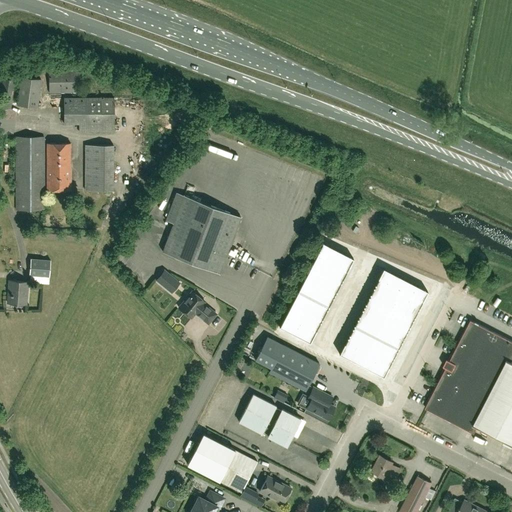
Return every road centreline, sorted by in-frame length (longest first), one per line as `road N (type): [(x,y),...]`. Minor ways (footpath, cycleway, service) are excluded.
road 1 (primary): [(12,0),(305,102),(511,185)]
road 2 (primary): [(511,167),(99,0)]
road 3 (unclassified): [(385,425),(454,294)]
road 4 (unclassified): [(511,490),(385,425)]
road 5 (unclassified): [(385,425),(366,416),(316,511)]
